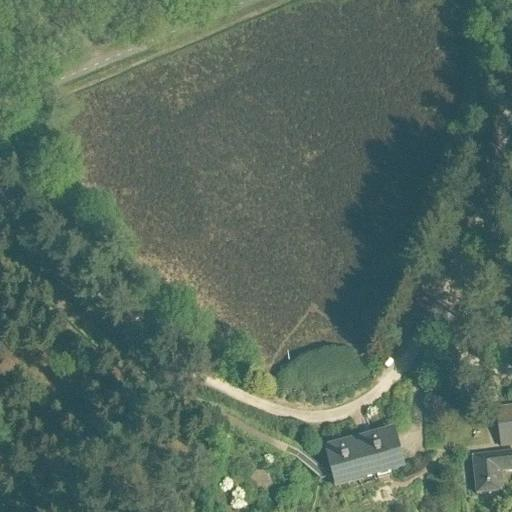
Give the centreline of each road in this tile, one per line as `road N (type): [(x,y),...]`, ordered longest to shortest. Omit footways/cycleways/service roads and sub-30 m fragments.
road 1 (track): [(511,170),(493,228),(445,321),(364,402),(321,418),(266,410),(212,383),(133,318),(0,183)]
road 2 (tertiary): [(0,73),(175,0)]
